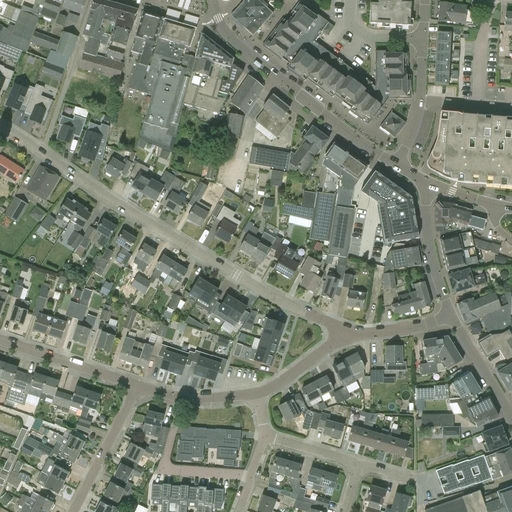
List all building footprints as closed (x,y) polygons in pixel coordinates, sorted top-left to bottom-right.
[(53,23),(61,0),(35,0),(32,10),(22,6),(15,24),(7,46),(26,54),(39,17),(53,23)] [(63,0),(64,0),(62,6),(81,13),(83,7),(85,0),(63,0)] [(93,0),(82,36),(86,43),(79,69),(97,74),(101,63),(103,59),(96,57),(100,44),(105,46),(108,36),(105,35),(107,26),(114,28),(117,17),(112,16),(116,4),(101,0),(93,0)] [(195,12),(198,0),(170,0),(169,4),(195,12)] [(239,27),(241,26),(253,36),(264,23),(272,13),(257,0),(244,0),(242,4),(238,8),(231,16),(239,24),(239,27)] [(370,3),(369,24),(375,24),(381,24),(381,28),(384,28),(384,24),(409,26),(412,26),(412,25),(409,24),(411,3),(405,3),(401,2),(401,0),(377,0),(378,4),(375,4),(370,3)] [(477,13),(465,12),(466,6),(440,3),(438,21),(468,24),(467,26),(476,27),(477,13)] [(110,42),(125,47),(126,47),(137,11),(116,4),(112,16),(117,17),(114,28),(107,26),(105,35),(108,36),(112,37),(110,42)] [(314,42),(321,31),(326,25),(300,5),(287,22),(284,19),(264,46),(281,59),(282,59),(290,65),(288,68),(306,81),(308,78),(333,97),(336,94),(352,106),(349,109),(367,122),(372,116),(374,118),(388,98),(409,98),(409,75),(406,75),(406,54),(398,54),(398,51),(375,51),(375,87),(314,42)] [(243,72),(232,65),(233,59),(203,35),(201,34),(195,58),(194,63),(182,60),(182,62),(179,62),(182,50),(188,52),(189,48),(195,29),(182,25),(183,21),(178,20),(177,23),(166,20),(164,19),(162,19),(163,18),(142,12),(132,45),(134,45),(131,52),(139,54),(128,88),(151,96),(151,98),(146,97),(145,102),(149,103),(143,123),(144,123),(139,139),(158,147),(172,153),(183,104),(218,113),(225,98),(231,90),(243,72)] [(66,21),(76,24),(79,17),(68,13),(67,17),(59,14),(56,25),(63,27),(66,21)] [(328,23),(326,25),(321,31),(327,36),(334,27),(329,24),(328,23)] [(31,43),(50,50),(55,52),(59,41),(35,32),(31,43)] [(59,41),(55,52),(55,53),(68,58),(70,59),(78,38),(63,32),(59,41)] [(439,32),(438,42),(452,43),(453,33),(439,32)] [(438,42),(438,53),(452,53),(452,43),(438,42)] [(0,43),(0,54),(18,62),(21,52),(12,49),(0,43)] [(106,60),(103,59),(101,63),(97,74),(119,80),(123,65),(120,64),(121,60),(122,61),(125,51),(110,46),(107,56),(106,60)] [(50,50),(45,62),(54,66),(64,70),(65,66),(68,58),(55,53),(55,52),(50,50)] [(438,53),(437,63),(451,64),(452,53),(438,53)] [(511,59),(504,59),(503,72),(511,72),(511,59)] [(54,66),(45,62),(41,70),(51,74),(54,66)] [(437,63),(437,73),(450,74),(451,64),(437,63)] [(4,67),(0,65),(0,91),(1,88),(6,90),(13,72),(3,68),(4,67)] [(437,73),(436,84),(450,85),(450,74),(437,73)] [(261,86),(248,77),(230,102),(245,113),(264,88),(261,86)] [(34,90),(27,107),(25,112),(31,115),(28,120),(41,125),(43,120),(44,120),(52,101),(40,96),(44,88),(36,85),(34,90)] [(14,86),(7,105),(18,110),(20,104),(27,107),(34,90),(28,87),(26,91),(14,86)] [(290,116),(286,113),(289,109),(272,95),(263,107),(265,109),(256,121),(277,138),(288,124),(290,122),(288,120),(290,116)] [(391,112),(380,127),(394,138),(406,123),(391,112)] [(466,183),(468,183),(511,187),(511,118),(496,117),(496,120),(484,119),(484,118),(481,117),(479,116),(477,116),(474,115),(471,115),(440,112),(440,116),(440,118),(440,120),(441,128),(438,128),(438,132),(437,134),(436,137),(436,140),(435,142),(434,144),(434,146),(433,148),(432,150),(431,152),(431,154),(431,155),(431,156),(431,157),(431,158),(433,161),(435,160),(437,163),(439,166),(438,167),(438,168),(437,169),(437,170),(437,171),(437,172),(437,173),(438,174),(439,175),(440,175),(442,177),(446,178),(449,179),(453,181),(458,182),(462,183),(466,183)] [(228,114),(223,136),(228,137),(226,150),(236,152),(238,140),(240,140),(244,117),(228,114)] [(74,116),(73,120),(61,116),(58,125),(61,126),(56,140),(70,145),(74,136),(79,138),(86,120),(74,116)] [(101,124),(100,127),(101,127),(98,135),(87,131),(86,131),(77,156),(82,158),(81,159),(82,161),(87,163),(89,162),(89,161),(94,162),(95,159),(99,147),(104,149),(109,127),(101,124)] [(304,138),(305,139),(294,154),(291,152),(288,170),(295,171),(297,169),(305,176),(315,163),(312,161),(328,140),(312,127),(304,138)] [(327,170),(322,195),(320,210),(315,210),(300,207),(283,204),(281,214),(289,216),(295,217),(312,221),(309,239),(314,240),(328,242),(334,205),(340,170),(350,155),(334,144),(324,157),(325,157),(322,166),(327,170)] [(252,147),(249,165),(269,169),(286,172),(289,154),(252,147)] [(0,173),(4,176),(12,163),(0,155),(0,173)] [(358,181),(357,180),(367,167),(350,155),(340,170),(334,205),(335,206),(327,255),(347,258),(355,210),(354,210),(355,206),(351,205),(353,188),(358,181)] [(124,160),(121,164),(112,159),(104,172),(117,179),(120,174),(125,177),(132,164),(124,160)] [(24,171),(12,163),(4,176),(16,184),(24,171)] [(129,176),(135,180),(131,188),(143,195),(151,180),(145,176),(149,170),(137,163),(129,176)] [(40,166),(25,191),(45,202),(60,178),(40,166)] [(281,186),(283,171),(272,170),(270,185),(281,186)] [(155,202),(162,188),(167,191),(175,177),(165,172),(158,184),(151,180),(143,195),(155,202)] [(360,192),(357,208),(367,210),(369,198),(374,201),(375,202),(376,203),(377,205),(380,205),(386,244),(394,243),(418,238),(416,228),(414,215),(413,207),(412,204),(411,198),(404,193),(403,192),(397,188),(397,187),(396,186),(396,187),(391,183),(390,182),(387,180),(383,178),(382,177),(374,172),(360,192)] [(167,191),(171,193),(163,207),(177,215),(185,201),(177,196),(185,183),(175,177),(167,191)] [(200,183),(193,196),(200,200),(208,187),(200,183)] [(303,191),(300,207),(315,210),(320,210),(322,195),(316,194),(303,191)] [(18,223),(28,205),(15,197),(4,215),(18,223)] [(264,199),(262,212),(271,213),(273,200),(264,199)] [(61,221),(64,217),(70,221),(81,206),(73,201),(71,203),(66,200),(58,213),(56,218),(61,221)] [(207,214),(201,210),(203,206),(197,202),(187,220),(200,227),(207,214)] [(466,230),(466,226),(467,227),(467,226),(483,230),(485,221),(470,216),(472,211),(454,206),(454,204),(437,203),(435,205),(435,224),(443,224),(443,231),(466,230)] [(30,213),(38,222),(46,214),(37,206),(30,213)] [(79,233),(82,229),(91,215),(86,212),(87,210),(81,206),(70,221),(76,225),(73,229),(79,233)] [(217,219),(222,222),(214,235),(228,243),(236,229),(228,225),(234,214),(224,207),(217,219)] [(40,226),(47,231),(56,220),(48,215),(40,226)] [(109,240),(108,239),(116,227),(103,220),(96,231),(102,235),(98,243),(105,247),(109,240)] [(259,242),(254,239),(259,230),(252,227),(239,249),(251,256),(259,242)] [(66,245),(76,251),(84,238),(74,232),(66,245)] [(121,264),(129,251),(136,240),(123,232),(116,243),(123,247),(115,260),(121,264)] [(264,233),(259,242),(251,256),(262,262),(270,248),(276,252),(282,240),(276,237),(275,239),(269,236),(264,233)] [(439,240),(442,256),(474,248),(497,255),(500,247),(491,243),(491,245),(475,240),(472,240),(470,233),(458,236),(439,240)] [(85,237),(84,238),(76,251),(74,253),(75,254),(70,262),(75,265),(77,261),(80,256),(81,257),(91,241),(85,237)] [(273,258),(279,261),(274,270),(290,279),(298,265),(299,266),(302,261),(300,261),(302,258),(295,254),(296,253),(281,244),(273,258)] [(351,244),(350,256),(364,257),(365,245),(351,244)] [(384,268),(382,275),(394,273),(393,270),(408,267),(408,268),(419,266),(420,266),(417,247),(405,249),(404,245),(394,244),(386,257),(384,268)] [(136,257),(137,258),(135,261),(140,264),(136,269),(139,270),(134,278),(135,279),(130,286),(137,290),(144,279),(146,275),(143,273),(156,252),(144,245),(136,257)] [(446,271),(465,265),(466,266),(478,263),(474,248),(442,256),(446,271)] [(107,249),(101,258),(102,259),(95,269),(102,274),(108,263),(107,263),(113,253),(107,249)] [(155,268),(151,275),(152,276),(156,278),(158,280),(162,273),(167,276),(176,262),(169,257),(168,259),(163,256),(155,268)] [(305,276),(300,285),(313,293),(320,280),(314,276),(320,265),(308,258),(300,273),(305,276)] [(175,290),(179,283),(187,271),(182,268),(183,266),(176,262),(167,276),(173,279),(168,286),(175,290)] [(332,300),(339,280),(343,281),(344,275),(346,267),(337,266),(335,279),(327,276),(325,283),(320,296),(332,300)] [(453,293),(474,287),(486,283),(483,274),(471,278),(468,270),(448,276),(453,293)] [(396,289),(394,273),(382,275),(385,291),(396,289)] [(365,294),(352,292),(353,288),(352,288),(354,276),(344,275),(343,281),(342,288),(348,288),(345,306),(362,309),(365,294)] [(188,294),(198,300),(208,284),(198,278),(188,294)] [(149,281),(144,279),(137,290),(143,294),(150,283),(149,281)] [(17,280),(12,297),(19,300),(23,288),(29,290),(31,284),(17,280)] [(421,309),(430,307),(423,282),(414,285),(416,291),(397,297),(399,303),(390,306),(392,313),(393,313),(394,317),(421,309)] [(208,284),(198,300),(195,304),(210,314),(210,313),(216,303),(212,300),(218,290),(208,284)] [(0,292),(0,312),(3,305),(4,306),(8,294),(7,294),(9,289),(2,287),(1,292),(0,292)] [(33,330),(47,335),(52,319),(41,315),(46,300),(49,292),(41,289),(34,309),(40,311),(33,330)] [(178,304),(179,302),(180,297),(173,294),(168,307),(175,310),(178,304)] [(466,301),(457,305),(464,323),(481,316),(488,333),(499,331),(510,327),(510,315),(511,298),(511,294),(494,294),(474,302),(472,299),(466,301)] [(224,322),(236,302),(227,296),(221,306),(216,303),(210,313),(224,322)] [(21,300),(19,309),(14,307),(9,321),(23,325),(27,312),(26,311),(29,303),(21,300)] [(90,331),(89,330),(92,323),(93,323),(94,320),(93,316),(89,316),(86,317),(85,320),(83,319),(87,307),(88,302),(80,300),(78,304),(74,319),(82,322),(81,328),(77,326),(72,341),(85,345),(90,331)] [(65,316),(74,319),(78,304),(70,302),(65,316)] [(246,308),(236,302),(224,322),(234,328),(238,321),(242,324),(248,314),(244,311),(246,308)] [(102,310),(99,320),(106,322),(109,312),(110,307),(104,305),(102,310)] [(123,328),(130,330),(136,312),(129,309),(123,328)] [(263,330),(281,336),(284,325),(274,321),(264,318),(261,329),(263,330)] [(66,323),(52,319),(47,335),(60,339),(66,323)] [(470,326),(474,334),(482,330),(478,322),(470,326)] [(107,325),(104,334),(101,333),(96,349),(109,353),(114,337),(113,337),(116,328),(107,325)] [(156,336),(164,339),(168,328),(160,325),(156,336)] [(263,330),(259,340),(278,346),(281,336),(263,330)] [(490,335),(477,343),(486,358),(498,350),(504,359),(511,357),(511,336),(508,330),(501,334),(490,336),(490,335)] [(227,348),(230,341),(219,336),(216,343),(227,348)] [(427,364),(420,366),(421,375),(432,374),(430,364),(435,363),(434,354),(437,353),(452,344),(447,336),(433,339),(422,341),(425,357),(426,357),(427,364)] [(118,360),(132,364),(139,343),(125,339),(118,360)] [(259,340),(256,350),(274,356),(278,346),(259,340)] [(153,348),(139,343),(132,364),(146,369),(153,348)] [(435,363),(430,364),(432,374),(438,373),(437,364),(439,364),(444,372),(447,370),(462,360),(452,344),(437,353),(434,354),(435,363)] [(170,373),(177,351),(161,345),(157,356),(163,358),(159,369),(170,373)] [(406,362),(402,362),(402,347),(385,347),(386,371),(406,371),(406,362)] [(271,367),(274,356),(256,350),(252,348),(248,360),(271,367)] [(191,362),(194,354),(189,352),(188,354),(177,351),(170,373),(181,377),(185,365),(190,367),(191,362)] [(204,379),(210,361),(211,356),(195,351),(194,354),(191,362),(196,364),(193,375),(204,379)] [(357,354),(344,360),(355,381),(362,378),(362,390),(370,390),(370,377),(364,377),(363,370),(365,369),(357,354)] [(340,382),(340,381),(344,388),(339,390),(344,401),(351,397),(346,387),(356,382),(355,381),(344,360),(332,366),(340,382)] [(210,361),(204,379),(214,382),(217,373),(220,364),(210,361)] [(511,364),(507,367),(505,363),(499,364),(494,368),(498,375),(500,378),(500,379),(504,385),(505,385),(508,391),(511,389),(511,364)] [(0,377),(0,379),(12,383),(16,371),(17,368),(5,364),(0,377)] [(16,371),(12,383),(6,400),(24,406),(30,389),(41,393),(46,378),(34,374),(33,377),(16,371)] [(383,371),(370,371),(370,383),(383,383),(383,371)] [(416,401),(460,399),(461,399),(468,395),(470,398),(471,398),(481,392),(470,373),(448,386),(448,385),(433,386),(433,388),(416,389),(416,401)] [(320,396),(333,390),(326,377),(314,383),(320,396)] [(41,393),(39,399),(45,401),(46,398),(52,400),(51,404),(54,405),(53,406),(56,407),(61,393),(56,391),(59,382),(46,378),(41,393)] [(308,403),(320,396),(314,383),(301,389),(308,403)] [(73,397),(66,395),(61,410),(62,411),(62,412),(67,414),(70,407),(81,411),(87,391),(76,388),(73,397)] [(334,393),(332,394),(334,397),(337,404),(344,401),(339,390),(334,393)] [(86,417),(89,409),(95,411),(100,396),(87,391),(81,411),(80,415),(78,422),(90,426),(92,419),(86,417)] [(66,395),(61,393),(56,407),(57,407),(56,409),(61,410),(66,395)] [(288,399),(290,401),(278,407),(286,422),(299,416),(295,407),(303,403),(299,394),(288,399)] [(465,400),(457,404),(461,413),(464,419),(467,417),(471,424),(474,422),(477,427),(497,417),(488,398),(481,402),(480,399),(467,405),(465,400)] [(147,412),(144,424),(141,434),(157,438),(155,445),(165,448),(169,429),(161,426),(163,416),(147,412)] [(316,431),(317,427),(321,415),(314,413),(310,429),(316,431)] [(317,427),(324,429),(323,435),(339,439),(343,426),(328,422),(329,415),(321,413),(317,427)] [(442,427),(453,427),(453,415),(421,415),(421,420),(416,420),(416,428),(442,427)] [(364,427),(363,430),(352,426),(348,441),(362,446),(369,422),(364,421),(363,426),(364,427)] [(88,433),(90,426),(78,422),(75,429),(88,433)] [(380,435),(369,431),(370,429),(371,429),(373,423),(369,422),(362,446),(376,450),(380,435)] [(501,426),(487,431),(481,433),(485,443),(482,444),(485,453),(486,452),(508,444),(501,426)] [(459,427),(453,427),(442,427),(442,437),(459,436),(459,427)] [(22,428),(17,438),(23,440),(27,431),(22,428)] [(205,429),(194,429),(193,436),(181,435),(181,441),(180,441),(179,441),(179,449),(178,455),(191,456),(191,458),(202,459),(203,445),(206,445),(207,430),(205,429)] [(391,438),(380,435),(376,450),(390,454),(396,430),(392,429),(390,435),(391,435),(391,438)] [(239,451),(239,450),(238,450),(239,439),(225,438),(226,431),(215,430),(207,430),(206,445),(205,449),(217,449),(216,460),(223,460),(223,466),(233,467),(234,461),(235,461),(236,451),(239,451)] [(408,443),(397,439),(397,437),(399,437),(400,431),(396,430),(390,454),(403,458),(403,457),(412,460),(412,449),(406,447),(408,443)] [(86,444),(84,444),(85,442),(71,435),(67,441),(62,439),(62,437),(53,432),(53,433),(50,431),(47,437),(50,438),(50,439),(59,443),(79,454),(82,448),(84,449),(86,444)] [(18,450),(23,440),(17,438),(13,447),(18,450)] [(80,456),(78,455),(79,454),(59,443),(54,452),(37,443),(34,449),(42,453),(52,458),(55,452),(58,453),(56,456),(73,465),(76,459),(78,460),(80,456)] [(25,444),(21,452),(30,457),(32,454),(34,449),(25,444)] [(146,447),(143,451),(131,444),(124,457),(137,464),(138,462),(140,463),(142,463),(143,463),(145,460),(144,459),(143,458),(141,457),(142,455),(149,459),(153,451),(146,447)] [(484,458),(491,479),(492,481),(503,477),(511,473),(511,455),(509,449),(484,458)] [(1,467),(0,468),(0,470),(8,474),(16,456),(10,454),(4,468),(1,467)] [(468,461),(467,461),(470,469),(471,469),(477,467),(479,474),(473,476),(475,483),(475,484),(491,479),(484,458),(483,455),(468,461)] [(277,473),(285,475),(288,462),(275,458),(268,483),(269,483),(267,491),(280,494),(282,488),(281,488),(282,484),(275,482),(277,473)] [(452,466),(454,474),(455,474),(461,472),(463,478),(457,481),(460,488),(459,488),(460,489),(475,484),(475,483),(473,476),(471,469),(470,469),(467,461),(468,461),(467,460),(452,466)] [(296,485),(297,479),(301,466),(288,462),(285,475),(291,477),(290,483),(296,485)] [(114,477),(126,483),(124,486),(125,486),(131,490),(133,485),(132,485),(137,476),(139,477),(142,471),(134,466),(132,470),(120,464),(114,477)] [(452,465),(435,471),(438,479),(445,476),(447,483),(441,486),(444,494),(459,488),(460,488),(457,481),(455,474),(454,474),(452,466),(452,465)] [(70,475),(68,474),(69,473),(55,466),(49,477),(45,475),(63,484),(66,478),(68,479),(70,475)] [(313,484),(320,486),(324,472),(311,469),(305,487),(311,489),(313,484)] [(64,486),(63,485),(63,484),(45,475),(36,470),(33,475),(41,479),(38,484),(44,487),(44,488),(58,495),(60,489),(62,490),(64,486)] [(12,472),(10,476),(21,481),(28,485),(31,478),(21,473),(20,474),(18,474),(18,475),(12,472)] [(337,476),(324,472),(320,486),(327,488),(325,494),(331,495),(337,476)] [(17,489),(21,481),(10,476),(6,483),(17,489)] [(117,503),(117,502),(122,505),(126,497),(130,499),(134,491),(131,490),(125,486),(123,490),(110,483),(103,496),(117,503)] [(168,511),(169,503),(169,501),(170,488),(169,488),(164,488),(164,486),(152,485),(151,500),(152,500),(161,500),(161,505),(160,511),(168,511)] [(186,511),(187,507),(187,502),(186,502),(187,489),(181,489),(182,487),(169,486),(169,488),(170,488),(169,501),(179,502),(179,504),(178,511),(186,511)] [(367,501),(369,502),(365,511),(381,511),(379,511),(385,491),(371,486),(367,501)] [(511,511),(511,486),(482,497),(479,491),(462,497),(424,510),(424,511),(511,511)] [(186,502),(187,502),(197,503),(196,508),(195,511),(203,511),(205,491),(199,490),(199,488),(187,487),(187,489),(186,502)] [(294,487),(290,498),(296,500),(300,488),(294,487)] [(306,490),(300,488),(296,500),(314,505),(315,501),(304,498),(306,490)] [(205,491),(203,511),(211,511),(211,509),(212,504),(221,505),(222,505),(223,490),(211,489),(211,491),(205,491)] [(7,493),(2,497),(7,503),(12,499),(7,493)] [(42,511),(48,511),(50,509),(52,510),(54,505),(53,504),(53,503),(33,493),(30,499),(22,495),(20,500),(42,511)] [(404,511),(406,507),(408,508),(410,507),(412,501),(410,500),(408,499),(409,497),(396,494),(391,510),(386,509),(384,511),(404,511)] [(272,511),(271,511),(275,501),(263,496),(257,510),(261,511),(272,511)] [(281,503),(293,508),(296,500),(290,498),(284,496),(281,503)] [(315,505),(327,508),(329,501),(316,497),(315,501),(314,505),(315,505)] [(42,511),(20,500),(17,505),(23,508),(20,511),(42,511)] [(317,511),(313,511),(315,505),(314,505),(296,500),(293,508),(305,511),(317,511)] [(134,511),(138,505),(133,502),(131,505),(128,503),(124,509),(128,511),(129,511),(134,511)] [(118,511),(119,511),(112,507),(111,508),(100,503),(95,511),(118,511)]
